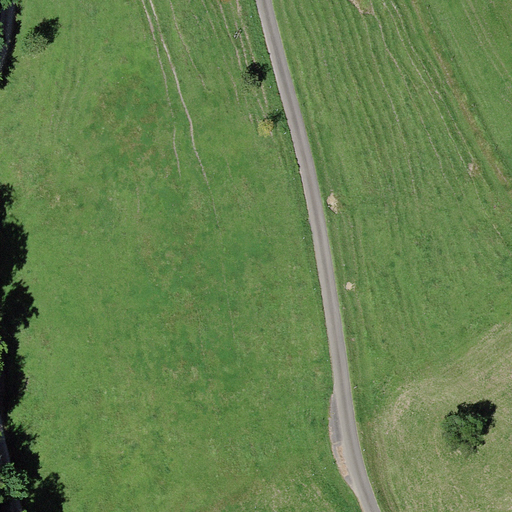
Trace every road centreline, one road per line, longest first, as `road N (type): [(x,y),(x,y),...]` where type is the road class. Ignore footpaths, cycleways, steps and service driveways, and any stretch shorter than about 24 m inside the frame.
road 1 (track): [(373,511),(347,430),(316,208),(263,0)]
road 2 (track): [(489,177),(410,0)]
